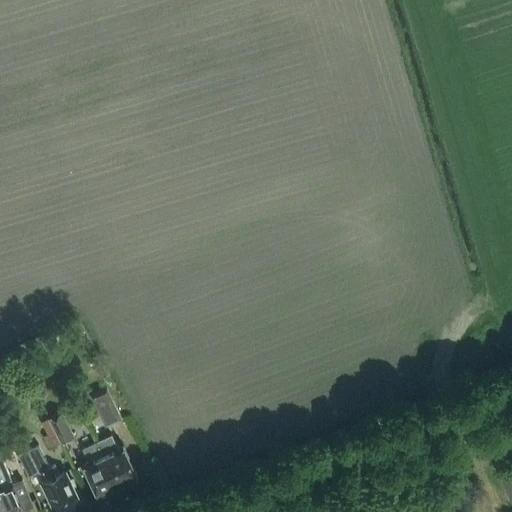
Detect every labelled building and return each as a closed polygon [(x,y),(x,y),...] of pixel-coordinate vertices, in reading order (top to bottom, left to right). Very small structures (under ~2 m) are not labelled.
[(91,395),(105,427),(122,419),(107,388),(91,395)] [(49,417),(62,442),(75,436),(63,410),(49,417)] [(62,442),(49,417),(41,421),(47,434),(43,436),(49,448),(61,442),(61,443),(62,442)] [(0,453),(12,448),(3,426),(0,427),(0,453)] [(97,441),(117,484),(137,475),(123,445),(118,447),(112,434),(97,441)] [(117,484),(97,441),(82,447),(89,461),(83,463),(97,494),(117,484)] [(79,499),(65,470),(59,473),(54,464),(49,466),(38,445),(18,454),(29,476),(40,471),(44,480),(41,482),(55,510),(79,499)] [(24,475),(12,480),(7,468),(1,454),(0,453),(0,491),(5,504),(6,503),(9,511),(25,511),(24,508),(36,503),(24,475)] [(511,466),(500,472),(510,495),(511,494),(511,466)] [(0,511),(9,511),(6,503),(5,504),(0,491),(0,511)]
